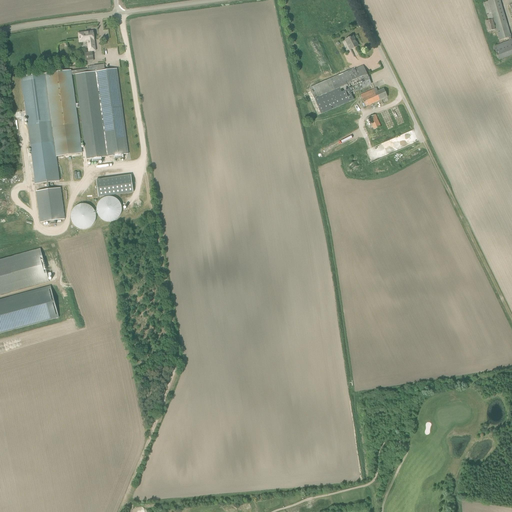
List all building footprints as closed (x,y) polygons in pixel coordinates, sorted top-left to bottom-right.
[(488,0),(487,0),(488,2),(493,19),(499,41),(511,37),(500,0),(488,0)] [(495,30),(492,20),(485,21),(488,32),(495,30)] [(82,33),(78,34),(78,39),(82,38),(83,41),(87,41),(88,51),(95,50),(94,40),(93,32),(82,33)] [(358,46),(353,36),(345,40),(350,50),(358,46)] [(511,39),(493,47),(498,60),(511,54),(511,39)] [(93,61),(92,52),(84,53),(86,66),(90,65),(93,61)] [(104,64),(103,64),(93,66),(93,68),(20,77),(27,131),(28,137),(26,138),(27,143),(29,143),(35,185),(46,183),(48,183),(60,181),(56,157),(82,153),(76,108),(79,108),(87,160),(92,159),(92,162),(102,161),(101,157),(113,156),(114,160),(124,158),(123,155),(128,154),(117,69),(105,70),(104,64)] [(321,114),(345,103),(353,99),(351,94),(371,85),(363,66),(310,90),(321,114)] [(387,97),(384,89),(377,91),(376,88),(373,89),(361,95),(362,98),(366,107),(383,99),(387,97)] [(377,114),(369,116),(373,129),(381,127),(377,114)] [(414,131),(380,143),(383,149),(385,148),(386,150),(390,149),(390,150),(417,140),(414,131)] [(131,176),(96,180),(98,197),(133,192),(131,176)] [(47,190),(36,191),(40,223),(49,221),(50,225),(56,224),(55,221),(65,219),(60,188),(49,190),(48,183),(46,183),(47,190)] [(75,229),(96,227),(93,204),(72,206),(75,229)] [(47,274),(40,249),(0,259),(0,294),(49,281),(48,278),(47,274)] [(0,333),(59,318),(50,286),(0,299),(0,333)]
